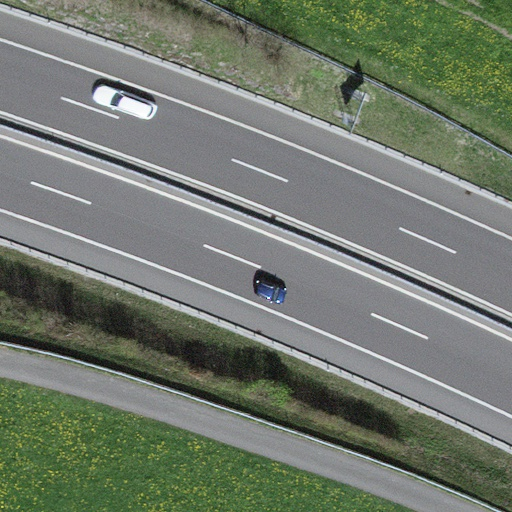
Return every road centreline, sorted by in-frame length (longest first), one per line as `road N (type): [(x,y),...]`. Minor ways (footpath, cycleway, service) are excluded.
road 1 (motorway): [(0,172),(404,329),(511,381)]
road 2 (motorway): [(511,282),(428,242),(0,78)]
road 3 (track): [(459,511),(180,410),(0,361)]
